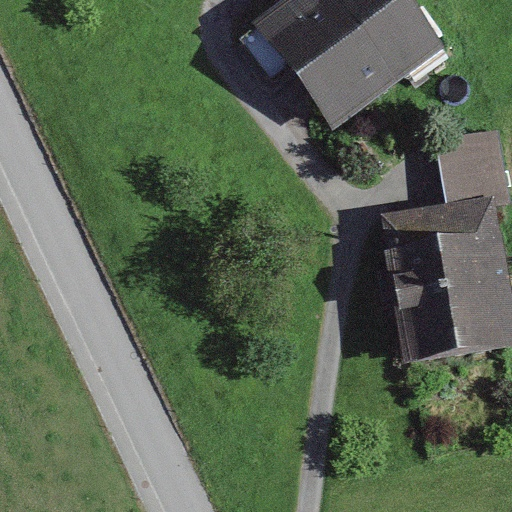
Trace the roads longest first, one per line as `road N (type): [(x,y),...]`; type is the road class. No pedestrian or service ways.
road 1 (track): [(226,0),(216,15),(237,105),(356,228),(311,511)]
road 2 (tertiary): [(189,511),(0,115)]
